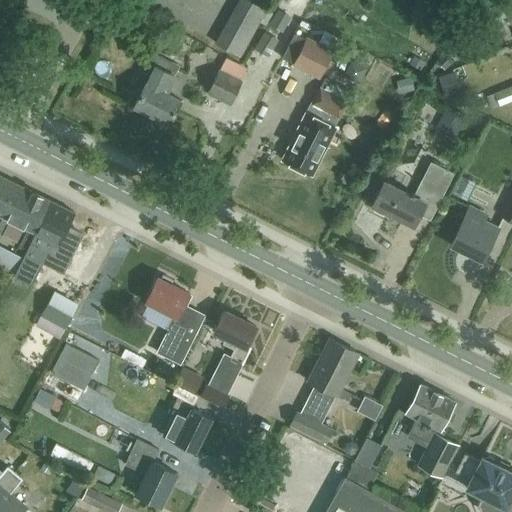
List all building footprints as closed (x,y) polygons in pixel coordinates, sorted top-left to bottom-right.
[(239,0),(235,9),(259,22),(266,9),(249,0),(239,0)] [(511,0),(495,6),(500,19),(511,14),(511,0)] [(253,33),(259,22),(235,9),(229,20),(253,33)] [(278,9),(269,24),(280,30),(289,15),(278,9)] [(247,44),(253,33),(229,20),(223,31),(247,44)] [(240,57),(247,44),(223,31),(216,43),(240,57)] [(265,31),(254,49),(266,56),(276,38),(265,31)] [(292,65),(307,73),(321,44),(306,36),(292,65)] [(445,51),(436,61),(445,70),(454,61),(445,51)] [(134,106),(169,124),(181,100),(166,93),(175,76),(154,66),(146,83),(134,106)] [(243,81),(219,69),(207,94),(230,105),(243,81)] [(403,94),(415,91),(411,77),(399,80),(403,94)] [(511,84),(494,91),(497,99),(499,105),(511,100),(511,84)] [(320,88),(312,104),(307,113),(306,113),(282,160),(311,175),(335,128),(333,127),(338,118),(339,118),(347,101),(320,88)] [(447,106),(437,126),(456,136),(466,116),(447,106)] [(430,220),(453,174),(431,162),(415,194),(412,193),(411,195),(383,182),(372,205),(402,220),(408,209),(430,220)] [(0,175),(0,215),(3,217),(0,223),(0,234),(2,235),(9,221),(8,220),(24,188),(0,175)] [(24,188),(8,220),(9,221),(23,227),(28,230),(19,247),(25,250),(28,243),(33,232),(49,200),(24,188)] [(511,197),(503,216),(511,220),(511,197)] [(26,251),(14,275),(30,283),(42,261),(63,272),(81,234),(67,227),(74,213),(49,200),(33,232),(28,243),(25,250),(26,251)] [(482,260),(497,229),(482,221),(485,216),(471,208),(463,223),(462,222),(451,244),(482,260)] [(9,221),(2,235),(16,242),(23,227),(9,221)] [(0,270),(9,274),(19,256),(0,246),(0,270)] [(148,302),(142,316),(169,330),(166,335),(157,353),(180,364),(193,337),(204,315),(182,304),(188,293),(157,277),(146,301),(148,302)] [(65,329),(79,304),(54,291),(40,315),(65,329)] [(227,394),(250,348),(247,346),(256,327),(224,311),(214,331),(227,337),(224,343),(235,349),(231,357),(224,353),(208,385),(206,384),(201,395),(223,407),(229,395),(227,394)] [(336,395),(357,353),(330,339),(308,381),(315,385),(300,413),(297,411),(290,424),(326,442),(332,429),(321,423),(335,395),(336,395)] [(196,393),(203,377),(182,367),(174,383),(196,393)] [(440,429),(454,401),(420,384),(406,412),(417,418),(407,438),(426,448),(425,450),(427,451),(420,465),(442,476),(458,444),(441,436),(444,431),(440,429)] [(34,401),(48,410),(55,398),(41,389),(34,401)] [(364,406),(381,417),(391,401),(374,390),(364,406)] [(195,450),(211,418),(192,408),(194,405),(178,397),(169,414),(173,415),(163,435),(195,450)] [(48,410),(46,413),(57,420),(66,404),(55,398),(48,410)] [(130,407),(124,421),(153,434),(160,420),(130,407)] [(10,432),(0,423),(0,441),(1,442),(10,432)] [(160,505),(175,472),(153,461),(158,449),(137,439),(125,464),(145,474),(136,494),(160,505)] [(351,440),(346,442),(343,447),(345,452),(349,454),(355,453),(357,448),(355,443),(351,440)] [(480,460),(464,453),(455,472),(470,480),(466,488),(481,496),(478,503),(480,510),(484,511),(504,511),(506,508),(511,510),(511,471),(482,456),(480,460)] [(370,485),(377,472),(356,461),(349,474),(370,485)] [(0,490),(15,472),(7,466),(0,474),(0,490)] [(15,472),(0,490),(0,511),(20,511),(25,506),(10,494),(23,479),(15,472)] [(408,511),(345,476),(324,511),(408,511)] [(76,499),(84,488),(73,480),(65,491),(76,499)] [(106,511),(118,511),(122,504),(87,487),(81,500),(106,511)]
